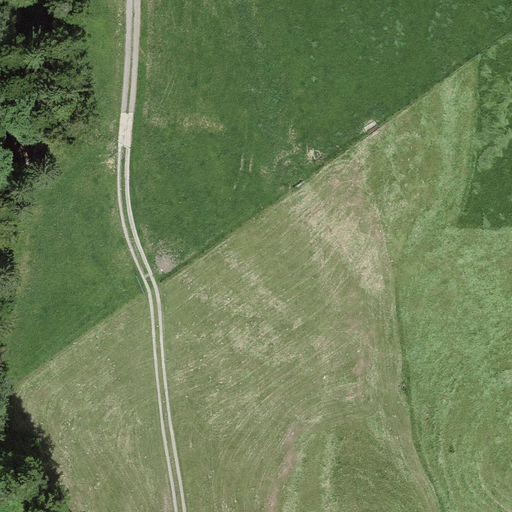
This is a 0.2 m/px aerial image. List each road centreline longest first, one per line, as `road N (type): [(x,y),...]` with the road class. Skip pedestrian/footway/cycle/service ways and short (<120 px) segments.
road 1 (track): [(180,511),(155,307),(124,207),(134,0)]
road 2 (track): [(64,0),(0,180)]
